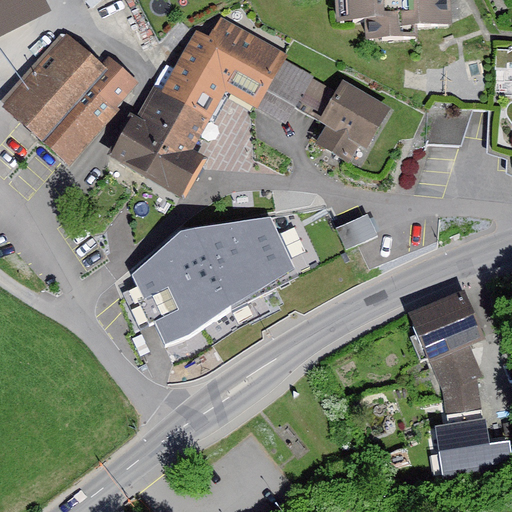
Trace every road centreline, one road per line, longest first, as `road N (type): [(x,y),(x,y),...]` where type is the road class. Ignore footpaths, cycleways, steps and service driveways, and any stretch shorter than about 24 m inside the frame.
road 1 (secondary): [(511,241),(295,342),(171,429)]
road 2 (residential): [(171,429),(78,304),(63,258),(0,188)]
road 3 (unknown): [(190,218),(96,154),(40,233)]
road 4 (unknown): [(96,154),(147,72),(66,16)]
road 5 (secondary): [(171,429),(68,511)]
